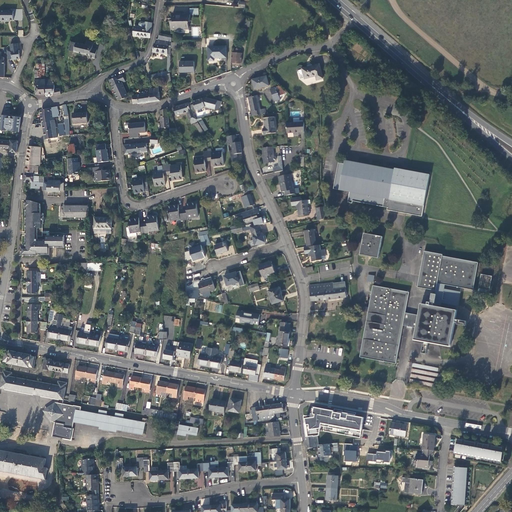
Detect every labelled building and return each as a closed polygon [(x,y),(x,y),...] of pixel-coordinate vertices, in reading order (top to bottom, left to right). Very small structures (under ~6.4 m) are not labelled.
[(0,20),(1,21),(4,21),(6,20),(13,20),(13,11),(0,10),(0,20)] [(189,14),(171,14),(171,20),(169,20),(169,21),(170,21),(170,28),(175,28),(175,29),(187,29),(188,21),(189,21),(189,15),(189,14)] [(151,22),(145,21),(144,27),(143,27),(143,36),(149,37),(151,22)] [(133,36),(143,36),(143,27),(134,26),(133,36)] [(155,43),(154,43),(152,51),(160,52),(161,44),(160,44),(161,40),(163,40),(164,35),(158,35),(158,39),(156,38),(155,43)] [(168,45),(170,45),(170,41),(171,36),(164,35),(163,40),(161,40),(160,44),(161,44),(160,52),(166,53),(168,45)] [(94,58),(95,57),(96,49),(92,48),(92,47),(85,45),(75,43),(70,42),(68,50),(73,51),(73,52),(90,56),(89,57),(94,58)] [(7,50),(8,59),(19,58),(19,50),(18,50),(17,43),(10,44),(11,50),(7,50)] [(225,46),(207,47),(208,61),(214,61),(214,58),(226,57),(225,46)] [(240,62),(240,52),(238,52),(238,48),(235,48),(235,52),(231,52),(230,62),(240,62)] [(166,70),(146,76),(148,78),(169,72),(170,58),(166,58),(166,70)] [(193,62),(179,62),(179,72),(193,72),(193,62)] [(34,70),(34,77),(40,77),(41,75),(44,75),(44,70),(41,69),(41,63),(36,63),(36,70),(34,70)] [(321,78),(318,64),(302,68),(302,69),(297,70),(300,78),(304,77),(304,78),(315,75),(316,79),(321,78)] [(166,81),(170,80),(169,72),(148,78),(149,81),(161,78),(162,81),(165,80),(166,81)] [(109,80),(111,86),(121,82),(124,81),(121,75),(109,80)] [(268,85),(265,75),(251,79),(252,84),(253,83),(255,88),(268,85)] [(35,85),(36,94),(52,93),(53,96),(60,94),(58,88),(53,90),(53,84),(54,84),(55,84),(56,84),(57,83),(57,81),(56,80),(55,79),(54,79),(52,80),(52,79),(47,79),(47,77),(44,78),(44,79),(34,80),(35,85)] [(122,84),(121,82),(111,86),(117,99),(119,100),(127,96),(122,85),(122,84)] [(278,85),(274,87),(275,90),(277,89),(278,91),(277,91),(279,95),(285,92),(278,85)] [(269,89),(274,101),(279,99),(278,95),(279,95),(277,91),(278,91),(277,89),(275,90),(274,87),(269,89)] [(159,100),(158,92),(149,93),(148,93),(150,102),(159,100)] [(132,102),(133,103),(137,104),(138,104),(150,102),(148,93),(136,95),(128,95),(130,102),(132,102)] [(254,111),(254,115),(264,113),(263,108),(259,109),(256,95),(247,97),(250,111),(254,111)] [(205,97),(192,101),(195,109),(205,106),(209,106),(210,106),(214,107),(218,109),(221,101),(205,97)] [(191,123),(197,121),(195,118),(194,115),(192,111),(191,109),(190,109),(189,106),(188,103),(173,107),(175,115),(186,112),(189,118),(191,123)] [(52,108),(52,107),(51,107),(49,108),(40,109),(40,115),(42,122),(51,121),(50,120),(54,119),(53,114),(55,114),(54,108),(53,108),(52,108)] [(169,127),(166,109),(159,110),(159,111),(160,127),(169,127)] [(86,112),(72,114),(73,123),(87,121),(86,112)] [(9,115),(1,114),(0,118),(0,129),(2,129),(4,129),(7,130),(7,129),(11,130),(10,130),(13,131),(13,130),(16,130),(16,131),(19,131),(19,125),(19,124),(20,116),(12,115),(12,116),(9,115)] [(276,132),(273,116),(264,118),(265,128),(262,128),(263,134),(276,132)] [(57,137),(54,119),(50,120),(51,121),(42,122),(46,144),(65,144),(64,137),(60,137),(57,137)] [(202,120),(199,122),(205,132),(208,130),(202,120)] [(127,123),(128,137),(137,136),(137,132),(144,131),(143,121),(127,123)] [(202,135),(205,133),(198,122),(195,123),(202,135)] [(303,122),(285,122),(286,132),(293,132),(293,134),(297,134),(297,132),(298,130),(298,132),(303,132),(303,122)] [(40,132),(33,130),(31,136),(37,138),(37,139),(41,139),(40,132)] [(9,151),(16,152),(17,140),(12,139),(12,135),(1,135),(1,136),(0,136),(0,139),(10,140),(9,151)] [(234,135),(226,136),(226,137),(225,137),(227,145),(231,145),(232,150),(229,151),(229,154),(230,157),(232,163),(237,162),(235,153),(241,152),(239,141),(235,142),(234,135)] [(7,151),(9,151),(10,140),(0,139),(0,148),(7,150),(7,151)] [(95,144),(97,162),(107,161),(105,149),(104,143),(95,144)] [(123,145),(123,149),(124,154),(147,151),(146,143),(123,145)] [(77,144),(74,145),(75,153),(79,152),(82,151),(82,149),(78,149),(77,144)] [(40,146),(27,145),(25,164),(38,165),(39,165),(40,146)] [(207,150),(206,150),(208,160),(212,160),(213,166),(223,165),(221,152),(222,152),(223,150),(223,148),(222,147),(215,148),(215,151),(211,152),(211,150),(210,150),(207,150)] [(263,162),(272,161),(272,158),(270,147),(262,148),(263,162)] [(204,161),(208,160),(206,150),(203,151),(203,155),(193,156),(195,172),(205,170),(204,161)] [(66,157),(67,173),(71,173),(72,174),(75,174),(76,173),(77,173),(77,166),(78,164),(78,161),(77,161),(76,157),(66,157)] [(421,216),(430,174),(394,168),(394,170),(345,160),(344,163),(338,162),(333,188),(349,191),(347,202),(352,203),(352,200),(388,207),(404,210),(404,213),(421,216)] [(278,165),(273,166),(274,171),(282,169),(281,161),(277,162),(278,165)] [(37,171),(38,165),(25,164),(24,172),(34,172),(34,171),(37,171)] [(163,175),(167,174),(165,164),(161,165),(162,171),(152,172),(153,186),(164,185),(163,175)] [(170,164),(165,164),(167,174),(171,174),(172,180),(182,178),(180,164),(170,165),(170,164)] [(102,170),(102,166),(92,167),(92,171),(94,171),(95,181),(109,179),(108,169),(102,170)] [(38,182),(44,182),(44,181),(44,176),(36,176),(33,175),(34,172),(24,172),(24,181),(31,181),(38,182)] [(284,190),(285,195),(299,192),(298,187),(292,189),(289,173),(278,176),(281,191),(284,190)] [(143,185),(147,185),(145,175),(141,176),(141,178),(131,179),(133,193),(144,192),(143,185)] [(48,182),(44,181),(44,182),(44,190),(47,190),(47,191),(54,191),(54,180),(48,180),(48,182)] [(54,180),(54,191),(59,191),(59,190),(64,190),(64,182),(60,182),(61,180),(54,180)] [(248,193),(247,190),(241,192),(217,200),(218,205),(225,203),(225,200),(248,193)] [(252,204),(249,194),(240,196),(244,207),(249,205),(249,206),(251,205),(250,205),(252,204)] [(25,207),(25,246),(21,246),(21,254),(36,255),(36,254),(48,254),(48,247),(48,239),(55,239),(55,247),(64,247),(64,234),(55,234),(55,235),(48,235),(45,235),(45,239),(36,239),(36,235),(41,235),(41,232),(41,230),(41,223),(42,223),(42,213),(39,213),(40,203),(29,199),(24,199),(24,207),(25,207)] [(297,204),(299,216),(308,214),(307,203),(310,203),(310,199),(301,200),(297,201),(297,204)] [(186,209),(182,210),(184,219),(187,219),(187,217),(197,215),(195,202),(185,203),(186,209)] [(180,220),(184,219),(182,210),(178,210),(178,204),(168,206),(170,220),(180,218),(180,220)] [(64,216),(88,216),(88,205),(61,205),(61,206),(60,206),(59,215),(64,215),(64,216)] [(315,212),(317,220),(323,218),(324,216),(325,213),(324,210),(315,212)] [(257,219),(255,212),(242,216),(244,221),(247,220),(248,222),(257,219)] [(146,222),(143,222),(144,232),(147,232),(147,230),(157,228),(156,215),(145,216),(146,222)] [(111,217),(94,216),(94,227),(110,228),(111,217)] [(140,233),(144,232),(143,222),(139,223),(138,217),(128,218),(129,226),(125,227),(127,235),(127,236),(135,234),(135,232),(139,231),(140,233)] [(264,241),(259,224),(249,226),(250,229),(253,240),(255,244),(264,241)] [(315,243),(313,229),(304,230),(306,245),(315,243)] [(381,236),(363,233),(359,254),(377,257),(381,236)] [(227,251),(224,242),(214,245),(217,254),(222,252),(227,251)] [(320,249),(319,244),(303,246),(304,253),(307,253),(307,255),(310,255),(311,260),(322,258),(321,255),(325,254),(324,248),(320,249)] [(201,245),(187,249),(191,261),(197,260),(202,258),(201,257),(204,256),(201,245)] [(369,299),(359,356),(395,363),(402,324),(416,327),(413,339),(424,341),(427,342),(450,346),(455,318),(456,310),(440,306),(441,302),(457,305),(460,291),(443,288),(444,284),(472,289),(477,262),(442,255),(442,254),(423,250),(417,287),(435,290),(434,294),(431,293),(430,302),(427,301),(427,304),(420,303),(418,315),(405,313),(409,292),(372,285),(370,294),(367,293),(366,297),(365,296),(364,302),(367,303),(368,299),(369,299)] [(274,272),(271,261),(258,265),(262,276),(274,272)] [(87,270),(101,271),(102,264),(87,262),(87,270)] [(27,271),(27,282),(38,282),(38,280),(37,280),(37,271),(27,271)] [(238,282),(235,272),(230,274),(223,276),(226,286),(238,282)] [(491,276),(480,274),(477,288),(488,290),(491,276)] [(214,289),(211,280),(207,280),(199,283),(202,293),(214,289)] [(345,281),(320,284),(309,285),(310,300),(309,300),(310,304),(313,304),(313,300),(347,296),(345,281)] [(38,283),(38,282),(27,282),(27,292),(37,292),(37,283),(38,283)] [(283,301),(279,288),(268,291),(272,304),(283,301)] [(27,310),(27,321),(38,321),(38,319),(36,319),(37,310),(27,310)] [(259,314),(237,310),(235,317),(240,317),(239,321),(252,324),(253,321),(258,321),(259,314)] [(47,337),(58,339),(61,322),(55,320),(53,327),(50,326),(49,326),(47,337)] [(63,320),(61,320),(61,322),(58,339),(68,341),(70,330),(68,329),(69,323),(63,322),(63,320)] [(38,323),(38,321),(27,321),(26,332),(36,332),(37,323),(38,323)] [(288,335),(289,323),(280,322),(277,344),(287,345),(287,340),(289,340),(289,335),(288,335)] [(76,342),(87,344),(91,324),(86,323),(84,332),(78,331),(76,342)] [(93,332),(93,331),(90,330),(91,324),(87,344),(98,346),(100,335),(94,334),(93,332)] [(151,334),(149,334),(147,341),(147,342),(145,354),(156,356),(158,345),(149,344),(151,334)] [(105,347),(116,349),(119,337),(117,336),(116,338),(112,337),(108,336),(107,336),(105,347)] [(120,337),(119,337),(116,349),(127,351),(129,340),(120,339),(120,337)] [(134,352),(145,354),(147,342),(146,342),(145,343),(136,342),(134,352)] [(191,344),(178,342),(176,355),(189,357),(191,344)] [(166,344),(165,349),(163,358),(169,359),(170,358),(172,358),(174,351),(173,351),(174,346),(166,344)] [(216,348),(206,347),(205,350),(207,352),(205,353),(205,354),(199,353),(197,364),(219,368),(221,357),(215,356),(217,350),(216,348)] [(35,356),(4,350),(2,361),(33,367),(35,356)] [(42,368),(67,372),(68,364),(53,361),(50,361),(50,360),(51,359),(44,358),(42,368)] [(239,362),(230,360),(229,370),(240,372),(242,362),(241,362),(242,360),(240,360),(239,362)] [(244,365),(243,373),(253,375),(254,376),(254,375),(258,376),(259,370),(255,370),(256,366),(245,364),(243,364),(243,365),(244,365)] [(263,376),(273,378),(275,369),(269,367),(269,364),(266,364),(263,376)] [(79,376),(85,377),(87,367),(77,366),(75,378),(79,379),(79,376)] [(280,370),(275,369),(273,378),(283,380),(285,367),(281,366),(280,370)] [(96,369),(87,367),(85,377),(91,378),(90,381),(94,382),(96,369)] [(56,385),(48,384),(38,382),(10,377),(10,372),(2,371),(1,376),(0,382),(0,387),(63,399),(65,382),(57,381),(56,385)] [(106,381),(112,382),(114,372),(104,371),(102,383),(106,384),(106,381)] [(123,374),(114,372),(112,382),(117,383),(117,386),(121,387),(123,374)] [(133,386),(139,387),(141,378),(131,376),(129,388),(133,389),(133,386)] [(150,379),(141,378),(139,387),(141,387),(141,391),(144,392),(144,391),(148,392),(150,379)] [(156,393),(165,395),(166,392),(168,383),(158,381),(157,389),(156,393)] [(177,384),(168,383),(166,392),(171,393),(171,396),(175,397),(177,384)] [(187,396),(193,397),(195,388),(185,386),(182,398),(187,399),(187,396)] [(205,390),(195,388),(193,397),(199,398),(198,401),(202,402),(205,390)] [(208,409),(223,412),(225,401),(210,398),(208,409)] [(241,400),(230,398),(228,410),(238,412),(239,407),(240,407),(241,400)] [(42,409),(51,423),(65,414),(58,402),(54,401),(42,409)] [(73,405),(67,404),(58,402),(65,414),(51,423),(56,424),(54,436),(69,438),(69,437),(71,427),(70,427),(72,421),(84,423),(98,425),(98,424),(100,425),(99,428),(103,429),(113,431),(114,427),(115,427),(115,429),(141,433),(144,422),(145,422),(145,418),(142,417),(141,421),(122,418),(122,414),(114,413),(114,417),(105,415),(106,411),(98,410),(97,414),(79,411),(80,407),(72,405),(73,405)] [(281,402),(250,408),(251,410),(249,410),(249,414),(251,413),(253,420),(257,420),(257,421),(274,418),(273,412),(283,411),(281,402)] [(364,417),(312,407),(311,415),(314,416),(314,418),(304,419),(306,436),(319,435),(320,431),(360,437),(364,417)] [(158,410),(149,408),(148,414),(156,416),(161,417),(163,411),(158,410)] [(169,418),(168,419),(175,420),(176,413),(163,411),(162,417),(169,418)] [(178,424),(178,421),(175,420),(173,427),(177,428),(176,433),(184,435),(185,432),(195,433),(196,428),(178,424)] [(268,422),(270,436),(280,435),(278,421),(268,422)] [(411,426),(393,423),(392,436),(410,438),(411,426)] [(424,433),(422,449),(433,450),(435,434),(424,433)] [(336,452),(336,443),(325,445),(318,445),(317,437),(313,437),(305,438),(306,449),(318,448),(319,457),(331,456),(331,452),(336,452)] [(462,439),(455,438),(453,453),(500,461),(502,452),(501,452),(502,447),(491,445),(490,446),(488,446),(488,444),(477,442),(477,444),(475,443),(475,442),(464,440),(464,441),(461,441),(462,439)] [(360,447),(344,445),(344,454),(347,454),(347,457),(345,457),(345,464),(360,464),(360,458),(357,458),(357,453),(360,453),(360,447)] [(275,453),(276,461),(285,460),(284,451),(279,452),(278,448),(267,449),(268,454),(275,453)] [(433,455),(433,450),(422,449),(421,454),(416,453),(415,459),(417,459),(417,466),(423,467),(423,468),(427,468),(428,465),(431,465),(432,461),(428,460),(429,454),(433,455)] [(0,470),(45,479),(47,468),(43,467),(44,458),(0,450),(0,470)] [(259,451),(254,452),(254,455),(246,456),(247,470),(255,469),(255,465),(255,463),(260,463),(259,451)] [(367,456),(367,464),(377,464),(377,465),(383,466),(383,462),(391,463),(392,459),(394,459),(394,452),(387,452),(387,453),(378,452),(378,457),(376,456),(367,456)] [(238,455),(232,455),(232,459),(232,464),(238,463),(238,470),(247,470),(246,456),(238,456),(238,455)] [(220,462),(218,462),(218,467),(218,476),(228,476),(227,469),(233,469),(232,464),(232,459),(232,456),(227,456),(227,462),(227,463),(220,464),(220,462)] [(136,467),(143,467),(142,462),(142,460),(142,459),(142,457),(136,457),(136,461),(136,466),(129,466),(129,475),(136,475),(136,467)] [(77,470),(77,474),(85,474),(92,474),(91,469),(93,469),(92,458),(81,459),(81,470),(77,470)] [(115,459),(115,462),(115,468),(122,468),(123,476),(129,475),(129,466),(123,467),(123,465),(122,465),(122,461),(122,458),(115,459)] [(142,460),(142,462),(143,467),(143,472),(149,471),(149,479),(158,479),(158,470),(158,467),(156,468),(157,470),(149,470),(148,464),(148,459),(146,459),(142,459),(142,460)] [(207,460),(202,460),(202,462),(203,470),(209,470),(209,476),(218,476),(218,467),(208,468),(208,462),(207,462),(207,460)] [(286,468),(285,460),(276,461),(273,461),(274,474),(281,473),(281,469),(281,468),(283,468),(286,468)] [(179,478),(188,477),(188,472),(188,469),(188,467),(186,467),(185,465),(179,465),(178,461),(173,462),(173,470),(177,470),(177,476),(179,476),(179,478)] [(167,470),(158,470),(158,479),(168,478),(167,471),(173,470),(173,462),(167,462),(167,470)] [(197,468),(188,469),(188,472),(188,477),(198,477),(197,470),(203,470),(202,462),(197,463),(197,468)] [(459,466),(453,465),(453,470),(454,470),(454,472),(453,472),(452,479),(454,479),(453,484),(452,483),(452,488),(453,488),(453,490),(451,490),(451,497),(452,497),(452,499),(451,499),(451,504),(456,504),(456,503),(464,504),(467,467),(459,466)] [(97,489),(96,473),(92,474),(85,474),(85,489),(97,489)] [(326,474),(326,486),(336,487),(337,474),(326,474)] [(421,478),(401,476),(401,481),(410,482),(409,491),(420,492),(421,478)] [(336,498),(336,487),(326,486),(325,498),(336,498)] [(274,498),(275,508),(280,507),(289,507),(289,498),(284,498),(283,493),(271,493),(271,498),(274,498)] [(86,498),(86,511),(101,511),(101,509),(98,509),(98,498),(86,498)] [(256,511),(262,511),(262,508),(262,507),(258,507),(257,507),(257,504),(257,502),(248,503),(248,511),(252,511),(257,511),(256,511)] [(235,511),(240,511),(239,503),(231,503),(231,510),(226,510),(225,511),(235,511)] [(248,503),(239,503),(240,511),(248,511),(248,503)]
